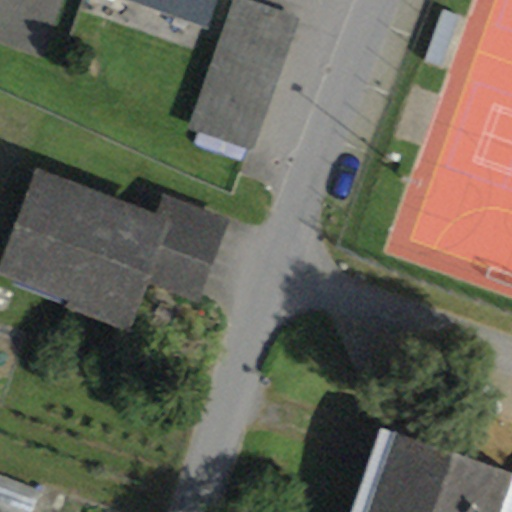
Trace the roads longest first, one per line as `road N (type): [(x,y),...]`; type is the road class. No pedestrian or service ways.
road 1 (residential): [(385,0),(200,511)]
road 2 (unknown): [(283,278),(511,375)]
